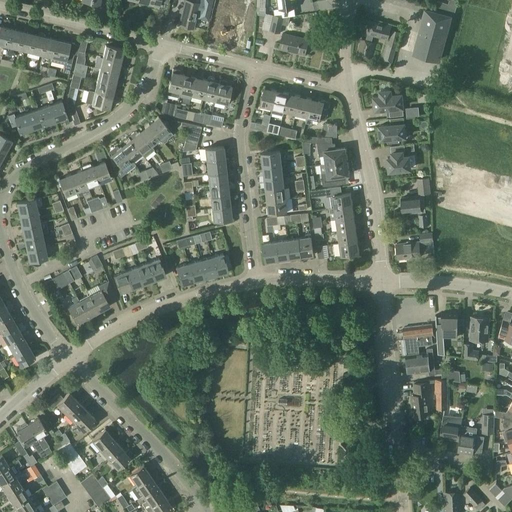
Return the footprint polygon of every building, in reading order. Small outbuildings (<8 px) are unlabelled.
[(204,4),(187,0),(185,0),(179,24),(193,28),(198,9),(203,11),(204,4)] [(277,0),(279,8),(274,9),(274,15),(284,17),(295,15),(294,7),(296,6),(295,0),(277,0)] [(448,0),(446,9),(455,12),(458,0),(448,0)] [(498,0),(482,0),(481,8),(503,12),(505,1),(498,0)] [(216,6),(212,20),(218,21),(215,33),(230,37),(236,11),(216,6)] [(236,11),(230,37),(245,40),(248,27),(253,28),(256,20),(256,10),(250,8),(249,14),(245,13),(236,11)] [(426,8),(414,52),(439,58),(450,14),(426,8)] [(481,8),(480,18),(501,22),(503,12),(481,8)] [(274,15),(274,14),(270,30),(280,32),(284,17),(274,15)] [(480,18),(478,28),(499,32),(501,22),(480,18)] [(365,33),(387,39),(391,26),(369,20),(365,33)] [(9,39),(12,28),(0,25),(0,46),(1,44),(5,45),(7,39),(9,39)] [(21,42),(24,31),(12,28),(9,39),(7,39),(5,45),(17,48),(18,42),(21,42)] [(387,45),(383,59),(391,62),(395,47),(400,31),(399,30),(392,28),(389,39),(387,45)] [(478,28),(476,38),(498,42),(499,32),(478,28)] [(33,45),(35,34),(24,31),(21,42),(18,42),(17,48),(29,50),(30,44),(33,45)] [(309,39),(283,33),(280,48),(306,54),(309,39)] [(35,34),(33,45),(30,44),(29,50),(40,53),(42,47),(44,48),(47,36),(35,34)] [(362,39),(358,55),(371,58),(375,43),(372,42),(373,37),(367,35),(365,40),(362,39)] [(47,36),(44,48),(42,47),(40,53),(51,56),(53,49),(56,50),(59,39),(47,36)] [(476,38),(474,48),(496,52),(498,42),(476,38)] [(51,56),(50,61),(65,64),(63,71),(70,73),(74,53),(68,52),(71,42),(59,39),(56,50),(53,49),(51,56)] [(79,51),(85,52),(88,41),(82,39),(79,51)] [(122,61),(125,49),(106,45),(103,57),(122,61)] [(474,48),(472,58),(494,62),(496,52),(474,48)] [(119,73),(122,61),(103,57),(100,69),(119,73)] [(472,58),(471,68),(492,72),(494,62),(472,58)] [(471,68),(469,79),(490,82),(492,72),(471,68)] [(116,85),(119,73),(100,69),(98,80),(116,85)] [(173,69),(173,71),(168,90),(167,95),(179,97),(179,96),(180,92),(184,74),(180,73),(180,71),(173,69)] [(190,98),(191,95),(192,95),(196,77),(184,74),(180,92),(179,96),(190,98)] [(204,98),(208,80),(196,77),(192,95),(204,98)] [(215,81),(216,80),(214,77),(211,77),(209,78),(208,80),(204,98),(216,101),(220,83),(215,81)] [(216,101),(228,104),(228,103),(230,103),(232,96),(229,96),(232,85),(226,84),(227,81),(221,79),(220,83),(216,101)] [(113,96),(116,85),(98,80),(95,92),(113,96)] [(261,105),(273,108),(277,90),(265,87),(261,105)] [(375,107),(375,109),(389,108),(390,116),(403,115),(401,93),(391,94),(390,89),(380,90),(380,96),(374,96),(374,99),(373,99),(373,107),(375,107)] [(283,115),(284,111),(289,93),(277,90),(273,108),(272,113),(283,115)] [(28,97),(26,91),(20,93),(22,99),(28,97)] [(113,96),(95,92),(89,91),(86,102),(110,108),(113,96)] [(296,114),(301,96),(289,93),(284,111),(296,114)] [(308,117),(312,99),(301,96),(296,114),(308,117)] [(312,99),(308,117),(306,123),(310,124),(312,118),(320,120),(320,119),(326,120),(330,101),(322,99),(322,101),(312,99)] [(68,117),(62,100),(50,104),(56,121),(68,117)] [(77,111),(73,100),(67,102),(71,113),(77,111)] [(38,108),(44,125),(56,121),(50,104),(38,108)] [(418,106),(407,107),(408,116),(419,115),(418,106)] [(164,107),(162,113),(174,116),(176,110),(164,107)] [(44,125),(38,108),(26,112),(32,129),(44,125)] [(174,116),(186,119),(188,111),(176,108),(176,110),(174,116)] [(77,111),(71,113),(75,126),(81,124),(77,111)] [(20,133),(32,129),(26,112),(15,116),(14,113),(8,115),(12,126),(17,124),(20,133)] [(442,113),(436,134),(446,137),(452,116),(442,113)] [(173,134),(170,131),(159,116),(149,124),(161,138),(164,143),(167,141),(167,138),(173,134)] [(452,116),(446,137),(456,140),(462,119),(452,116)] [(379,140),(387,139),(388,143),(399,142),(399,138),(407,137),(406,129),(405,129),(403,117),(390,118),(390,124),(379,125),(380,132),(378,132),(379,140)] [(209,125),(222,127),(223,121),(211,118),(209,125)] [(462,119),(456,140),(466,143),(472,121),(462,119)] [(472,121),(466,143),(476,145),(481,124),(472,121)] [(202,127),(182,122),(181,127),(189,129),(200,132),(202,127)] [(257,122),(255,128),(267,131),(269,125),(257,122)] [(269,125),(267,131),(274,133),(279,134),(281,126),(269,123),(269,125)] [(161,138),(149,124),(140,131),(151,146),(161,138)] [(329,131),(329,124),(325,124),(324,136),(331,137),(337,137),(338,131),(329,131)] [(481,124),(476,145),(485,148),(491,127),(481,124)] [(491,127),(485,148),(496,151),(502,130),(491,127)] [(154,149),(151,146),(140,131),(138,129),(128,137),(130,139),(142,153),(145,157),(154,149)] [(187,135),(199,138),(200,132),(189,129),(187,135)] [(511,132),(507,131),(501,152),(511,155),(511,151),(511,132)] [(0,147),(6,151),(12,140),(0,133),(0,147)] [(186,141),(197,144),(199,138),(187,135),(186,141)] [(324,136),(311,136),(311,142),(317,143),(319,156),(325,155),(326,164),(347,161),(345,147),(326,150),(324,136)] [(121,147),(133,161),(142,153),(130,139),(121,147)] [(310,143),(302,140),(304,155),(310,154),(310,143)] [(196,149),(197,144),(186,141),(183,150),(196,149)] [(414,143),(404,144),(390,145),(391,152),(392,152),(392,157),(388,157),(388,160),(387,160),(388,168),(389,168),(389,170),(410,168),(409,155),(403,156),(402,151),(415,150),(414,143)] [(117,146),(110,152),(126,172),(136,165),(133,161),(121,147),(119,148),(117,146)] [(224,146),(205,148),(207,160),(225,158),(224,146)] [(280,151),(262,153),(263,165),(282,163),(280,151)] [(225,158),(207,160),(208,173),(227,170),(226,164),(229,164),(228,158),(225,158)] [(307,172),(305,160),(297,161),(298,173),(307,172)] [(94,165),(100,182),(112,178),(105,161),(94,165)] [(326,164),(320,164),(321,173),(323,186),(329,186),(338,184),(337,176),(349,174),(347,161),(326,164)] [(264,177),(283,175),(282,163),(263,165),(264,177)] [(81,167),(82,169),(89,187),(100,182),(94,165),(89,167),(88,164),(81,167)] [(71,174),(78,191),(89,187),(82,169),(71,174)] [(227,170),(208,173),(209,184),(228,182),(227,170)] [(78,191),(71,174),(60,178),(66,195),(78,191)] [(266,189),(285,187),(283,175),(264,177),(266,189)] [(427,177),(417,178),(419,194),(429,193),(427,177)] [(211,197),(229,194),(228,182),(209,184),(211,197)] [(325,188),(327,196),(328,196),(330,208),(332,207),(353,204),(351,192),(341,194),(340,186),(325,188)] [(285,187),(266,189),(267,201),(286,199),(285,187)] [(119,189),(113,191),(117,203),(123,201),(119,189)] [(229,194),(211,197),(212,209),(231,206),(229,194)] [(425,214),(423,195),(401,197),(402,199),(401,200),(401,203),(402,204),(403,211),(411,211),(411,213),(418,212),(420,226),(428,225),(427,214),(425,214)] [(93,198),(98,210),(103,208),(99,196),(93,198)] [(35,198),(17,202),(20,214),(38,210),(35,198)] [(88,201),(92,212),(98,210),(93,198),(88,201)] [(269,213),(287,211),(286,199),(267,201),(269,213)] [(56,212),(64,209),(62,204),(54,207),(56,212)] [(330,208),(331,213),(335,212),(336,219),(354,216),(353,204),(332,207),(330,208)] [(74,206),(67,208),(72,220),(78,218),(74,206)] [(231,206),(212,209),(214,221),(232,218),(231,206)] [(38,210),(20,214),(22,226),(41,222),(38,210)] [(272,217),(273,225),(278,224),(285,224),(284,215),(276,216),(272,217)] [(338,231),(356,228),(354,216),(336,219),(338,231)] [(22,226),(25,238),(43,234),(48,233),(46,221),(41,222),(22,226)] [(65,235),(72,232),(70,227),(63,229),(65,235)] [(356,228),(338,231),(339,243),(358,240),(356,228)] [(299,238),(302,256),(314,255),(311,232),(305,233),(306,237),(299,238)] [(418,241),(396,243),(398,258),(420,256),(419,252),(434,251),(432,232),(419,233),(420,243),(418,243),(418,241)] [(43,234),(25,238),(27,249),(46,245),(43,234)] [(443,236),(441,253),(449,254),(449,259),(460,260),(462,237),(443,236)] [(462,237),(460,260),(471,261),(472,256),(480,257),(481,239),(462,237)] [(287,239),(290,258),(302,256),(299,238),(287,239)] [(275,241),(278,260),(290,258),(287,239),(275,241)] [(339,243),(341,255),(360,252),(358,240),(339,243)] [(263,243),(266,262),(278,260),(275,241),(263,243)] [(489,242),(486,258),(493,260),(492,264),(503,267),(508,246),(489,242)] [(30,261),(36,260),(48,257),(46,245),(27,249),(30,261)] [(118,249),(121,257),(126,255),(127,257),(133,255),(129,245),(123,248),(123,247),(118,249)] [(319,258),(325,257),(323,245),(317,246),(319,258)] [(511,247),(508,246),(503,267),(511,269),(511,247)] [(212,256),(217,274),(229,271),(228,269),(233,268),(229,253),(224,255),(224,253),(212,256)] [(97,268),(103,265),(97,254),(91,257),(97,268)] [(200,259),(205,277),(217,274),(212,256),(200,259)] [(148,262),(155,280),(166,276),(160,258),(148,262)] [(205,277),(200,259),(189,263),(194,281),(205,277)] [(137,266),(143,284),(155,280),(148,262),(137,266)] [(194,281),(189,263),(177,266),(182,284),(194,281)] [(71,269),(77,279),(83,276),(77,265),(71,269)] [(126,270),(132,288),(143,284),(137,266),(126,270)] [(75,280),(69,269),(63,273),(67,279),(69,283),(75,280)] [(132,288),(126,270),(114,275),(121,292),(132,288)] [(56,277),(60,283),(67,279),(63,273),(56,277)] [(53,292),(59,289),(59,288),(54,278),(47,281),(53,292)] [(109,281),(99,286),(101,289),(91,294),(90,295),(99,311),(110,305),(107,299),(114,295),(114,296),(109,281)] [(90,295),(79,300),(88,317),(99,311),(90,295)] [(72,298),(75,303),(69,306),(77,323),(88,317),(79,300),(77,296),(72,298)] [(4,302),(0,304),(0,318),(10,313),(4,302)] [(436,315),(435,315),(437,340),(443,339),(443,336),(444,336),(443,333),(456,334),(456,336),(457,336),(458,324),(464,325),(464,318),(458,318),(458,312),(446,312),(446,314),(442,314),(442,312),(441,312),(441,316),(436,317),(436,315)] [(0,330),(1,332),(17,324),(10,313),(0,318),(0,330)] [(488,339),(489,317),(471,316),(470,339),(488,339)] [(502,322),(498,336),(511,340),(511,322),(510,322),(510,323),(502,321),(502,322)] [(8,343),(23,335),(17,324),(1,332),(8,343)] [(433,344),(432,335),(433,335),(432,324),(404,327),(405,338),(406,338),(408,354),(406,354),(408,364),(428,362),(428,361),(434,360),(432,349),(427,350),(427,352),(419,353),(418,345),(433,344)] [(23,335),(8,343),(14,354),(29,345),(23,335)] [(254,343),(266,344),(267,336),(255,335),(254,343)] [(463,343),(463,358),(476,359),(478,350),(472,350),(472,343),(463,343)] [(29,345),(14,354),(20,365),(35,356),(29,345)] [(486,354),(485,361),(497,363),(497,354),(493,354),(493,355),(486,354)] [(434,360),(428,361),(428,362),(408,364),(409,372),(429,370),(429,374),(435,373),(435,370),(434,360)] [(505,368),(500,367),(499,373),(506,376),(509,370),(505,368)] [(442,369),(441,369),(435,370),(435,373),(442,372),(442,378),(445,378),(461,382),(460,371),(442,369)] [(446,393),(445,378),(442,378),(436,378),(436,409),(447,408),(446,393)] [(415,394),(413,394),(413,400),(412,400),(412,409),(412,410),(412,414),(413,415),(413,416),(429,415),(427,393),(429,393),(428,382),(414,383),(415,394)] [(66,413),(78,401),(70,392),(63,398),(56,391),(46,401),(53,409),(57,405),(66,413)] [(78,401),(66,413),(75,422),(87,410),(78,401)] [(511,401),(508,408),(506,411),(495,409),(495,416),(504,417),(511,418),(511,401)] [(87,410),(75,422),(84,431),(96,419),(87,410)] [(443,414),(439,436),(459,440),(459,439),(461,425),(462,417),(443,414)] [(483,432),(493,432),(494,414),(483,414),(483,432)] [(40,420),(39,417),(28,424),(47,455),(52,452),(49,447),(49,446),(43,435),(48,432),(47,431),(50,429),(43,418),(40,420)] [(502,431),(505,442),(508,441),(511,439),(511,425),(511,424),(511,418),(504,417),(503,423),(505,430),(502,431)] [(17,430),(26,445),(33,441),(36,446),(35,447),(40,456),(35,459),(37,461),(47,455),(28,424),(26,422),(21,425),(22,427),(17,430)] [(461,425),(459,439),(460,440),(458,451),(472,453),(472,452),(481,453),(483,440),(475,438),(476,428),(461,425)] [(101,450),(114,438),(105,429),(92,440),(101,450)] [(59,430),(54,433),(58,438),(63,434),(59,430)] [(101,450),(109,459),(122,447),(114,438),(101,450)] [(20,440),(15,444),(23,456),(28,453),(20,440)] [(69,441),(57,449),(61,455),(73,446),(69,441)] [(73,446),(61,455),(64,460),(76,451),(73,446)] [(129,452),(128,453),(127,453),(122,447),(109,459),(117,468),(132,456),(129,452)] [(80,456),(79,454),(76,451),(64,460),(68,465),(80,456)] [(0,455),(0,470),(9,464),(2,454),(0,455)] [(84,461),(80,456),(68,465),(71,469),(84,461)] [(18,458),(9,464),(0,470),(0,483),(1,484),(16,475),(21,472),(17,466),(22,464),(18,458)] [(75,474),(87,465),(84,461),(71,469),(75,474)] [(129,474),(136,484),(150,474),(143,464),(129,474)] [(93,473),(81,482),(84,487),(96,478),(93,473)] [(39,482),(44,479),(41,474),(36,477),(39,482)] [(138,498),(143,495),(158,485),(150,474),(136,484),(131,488),(138,498)] [(16,475),(1,484),(8,495),(22,485),(16,475)] [(103,476),(97,480),(100,483),(102,487),(108,483),(105,479),(103,476)] [(84,487),(88,492),(100,483),(97,480),(96,478),(84,487)] [(57,481),(49,486),(44,489),(47,494),(60,486),(57,481)] [(103,488),(103,487),(102,487),(100,483),(88,492),(91,497),(103,488)] [(502,490),(495,483),(489,489),(496,496),(502,490)] [(511,484),(505,487),(502,490),(511,499),(511,497),(511,484)] [(22,485),(8,495),(14,505),(29,496),(22,485)] [(158,485),(143,495),(147,500),(142,503),(146,508),(165,495),(158,485)] [(60,486),(47,494),(51,499),(63,491),(60,486)] [(485,504),(470,487),(464,493),(479,510),(485,504)] [(107,493),(103,488),(91,497),(95,502),(107,493)] [(459,511),(464,511),(462,490),(443,492),(445,511),(459,511)] [(54,504),(62,499),(67,496),(63,491),(51,499),(54,504)] [(111,498),(107,493),(95,502),(98,506),(100,505),(111,498)] [(124,507),(126,506),(129,505),(125,499),(122,494),(117,497),(124,507)] [(171,498),(168,500),(165,495),(146,508),(148,511),(151,511),(154,510),(155,511),(162,511),(166,510),(175,503),(171,498)] [(18,511),(27,511),(36,507),(29,496),(14,505),(18,511)] [(61,501),(55,505),(59,510),(65,506),(61,501)] [(40,511),(45,509),(41,503),(36,507),(27,511),(40,511)] [(135,508),(132,503),(129,505),(126,506),(130,511),(135,508)]
